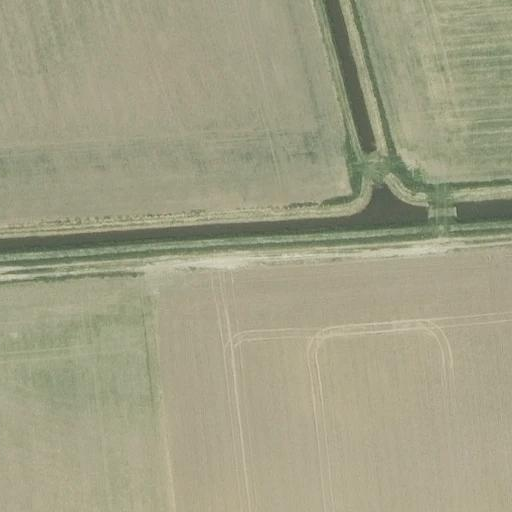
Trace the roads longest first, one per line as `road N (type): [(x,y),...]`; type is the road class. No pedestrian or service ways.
road 1 (track): [(0,273),(511,240)]
road 2 (track): [(445,244),(440,187),(423,166),(345,171)]
